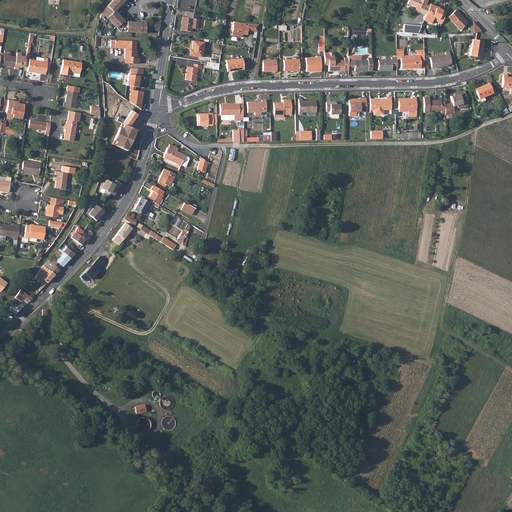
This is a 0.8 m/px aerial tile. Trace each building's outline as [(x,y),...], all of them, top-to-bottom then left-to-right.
[(112,0),(106,6),(104,9),(102,12),(101,15),(100,17),(105,20),(107,18),(120,31),(145,32),(145,22),(127,21),(123,20),(114,10),(124,0),(112,0)] [(414,10),(425,15),(429,6),(429,5),(426,4),(427,0),(408,0),(407,3),(415,7),(414,10)] [(446,13),(441,11),(442,10),(437,8),(437,9),(429,6),(425,15),(425,17),(423,20),(431,24),(433,18),(437,19),(436,21),(441,24),(446,13)] [(467,23),(455,10),(448,17),(459,30),(467,23)] [(185,17),(198,19),(199,14),(193,13),(186,11),(185,17)] [(185,17),(183,17),(181,30),(190,32),(191,29),(197,30),(199,20),(198,19),(185,17)] [(158,31),(159,22),(149,21),(148,30),(158,31)] [(247,31),(257,33),(258,24),(255,25),(251,24),(248,24),(243,23),(234,21),(231,35),(242,37),(242,34),(246,35),(247,31)] [(473,26),(473,33),(481,31),(473,22),(473,26)] [(403,24),(402,33),(417,34),(420,26),(403,24)] [(110,46),(114,47),(125,47),(124,57),(126,57),(126,62),(138,63),(138,56),(135,56),(136,40),(115,39),(110,39),(110,46)] [(479,57),(483,42),(472,39),(469,55),(479,57)] [(201,57),(203,43),(193,41),(191,49),(189,49),(188,55),(201,57)] [(322,53),(322,65),(326,65),(326,71),(342,71),(342,70),(347,70),(347,67),(347,66),(347,58),(342,58),(342,61),(332,61),(332,53),(322,53)] [(444,55),(444,56),(429,58),(430,68),(446,66),(446,65),(449,64),(448,54),(444,55)] [(14,67),(16,57),(4,55),(3,65),(14,67)] [(347,66),(352,65),(352,67),(352,71),(370,71),(370,59),(366,59),(366,61),(359,61),(358,56),(347,56),(347,58),(347,66)] [(407,56),(407,59),(399,59),(399,69),(419,69),(419,62),(418,56),(407,56)] [(45,74),(46,71),(47,61),(47,58),(44,57),(43,61),(29,59),(27,71),(34,72),(34,71),(36,71),(36,72),(41,72),(41,73),(45,74)] [(243,69),(242,57),(225,60),(227,71),(243,69)] [(314,59),(303,59),(304,72),(319,72),(318,57),(314,57),(314,59)] [(390,70),(390,67),(395,67),(395,58),(389,58),(389,61),(376,61),(376,70),(390,70)] [(81,62),(63,59),(61,74),(66,75),(67,71),(72,71),(71,75),(79,76),(81,62)] [(296,60),(281,60),(281,71),(296,71),(296,60)] [(274,71),(274,61),(261,62),(261,72),(274,71)] [(194,64),(194,68),(187,67),(185,80),(195,82),(197,69),(200,70),(201,65),(194,64)] [(139,76),(140,76),(142,76),(143,68),(130,68),(130,74),(128,73),(126,85),(130,85),(135,86),(139,87),(139,82),(138,82),(139,76)] [(507,74),(503,74),(502,86),(510,87),(511,86),(511,76),(507,76),(507,74)] [(492,93),(488,83),(474,89),(478,99),(492,93)] [(129,101),(140,109),(142,94),(140,94),(140,91),(134,90),(135,86),(130,85),(129,90),(131,90),(129,101)] [(63,101),(63,105),(75,107),(78,92),(67,90),(65,102),(63,101)] [(454,94),(449,95),(451,102),(443,103),(444,113),(453,112),(451,105),(456,104),(461,103),(460,101),(466,100),(464,91),(459,91),(459,93),(454,94)] [(403,99),(403,97),(397,97),(398,110),(415,110),(414,96),(410,96),(410,97),(410,99),(403,99)] [(439,109),(439,115),(444,115),(444,113),(443,103),(443,100),(439,100),(439,99),(427,99),(427,96),(422,96),(422,111),(428,111),(427,109),(439,109)] [(359,100),(347,100),(348,115),(355,115),(355,110),(365,110),(365,97),(359,97),(358,98),(359,100)] [(370,98),(369,98),(369,109),(373,109),(373,114),(383,114),(383,109),(389,109),(389,97),(385,97),(385,98),(373,98),(371,98),(370,98)] [(273,103),(273,114),(283,114),(290,114),(290,99),(282,99),(282,103),(273,103)] [(298,99),(298,114),(302,114),(302,112),(315,111),(315,100),(301,101),(301,99),(298,99)] [(13,101),(8,100),(6,113),(14,114),(13,118),(23,119),(25,105),(19,104),(13,103),(13,101)] [(265,112),(265,100),(261,100),(261,101),(247,102),(247,112),(265,112)] [(329,110),(329,113),(339,113),(339,104),(334,104),(334,102),(325,102),(325,110),(329,110)] [(234,114),(234,119),(243,119),(242,105),(239,105),(239,104),(220,104),(220,114),(221,114),(234,114)] [(91,106),(89,113),(98,114),(98,107),(91,106)] [(212,114),(212,113),(196,113),(197,125),(212,124),(212,114)] [(77,120),(67,118),(66,122),(65,124),(64,126),(64,127),(64,128),(65,129),(64,138),(74,140),(77,120)] [(45,130),(45,134),(49,134),(51,123),(29,120),(28,127),(45,130)] [(136,130),(126,125),(125,127),(123,126),(122,128),(119,127),(113,140),(116,141),(115,143),(117,144),(116,146),(127,150),(130,142),(123,139),(125,135),(132,138),(136,130)] [(232,130),(232,141),(257,142),(257,137),(246,137),(246,130),(232,130)] [(381,130),(369,130),(370,138),(381,138),(381,130)] [(311,131),(295,131),(295,141),(311,140),(311,131)] [(167,146),(162,156),(179,165),(184,154),(175,150),(176,148),(168,144),(167,146)] [(207,162),(200,158),(197,169),(204,172),(207,162)] [(41,162),(24,160),(22,172),(33,173),(33,171),(39,172),(41,162)] [(57,175),(55,187),(66,189),(68,173),(74,174),(75,168),(62,166),(61,171),(56,171),(56,174),(57,175)] [(163,168),(157,181),(169,186),(175,173),(163,168)] [(6,180),(0,179),(0,190),(9,192),(11,181),(11,177),(6,177),(6,180)] [(105,179),(100,188),(113,196),(117,189),(118,189),(121,184),(114,180),(112,183),(105,179)] [(149,199),(158,205),(163,195),(162,195),(164,191),(153,185),(151,190),(153,191),(149,199)] [(61,202),(62,202),(62,198),(52,197),(51,204),(50,204),(49,211),(48,211),(47,215),(58,217),(61,202)] [(148,202),(141,198),(134,209),(142,213),(144,214),(147,214),(151,206),(150,204),(148,203),(148,202)] [(184,200),(179,210),(190,215),(195,205),(184,200)] [(96,204),(88,214),(96,220),(103,211),(96,204)] [(123,218),(134,225),(136,219),(127,213),(123,218)] [(66,222),(49,219),(48,225),(63,227),(66,222)] [(15,237),(14,239),(18,239),(21,225),(12,224),(12,225),(0,223),(0,239),(6,240),(6,236),(15,237)] [(119,244),(131,228),(124,224),(112,239),(119,244)] [(190,226),(187,224),(177,239),(182,242),(181,245),(185,247),(190,226)] [(27,225),(25,237),(30,238),(30,237),(45,239),(46,227),(31,225),(31,226),(27,225)] [(71,237),(80,244),(85,238),(80,235),(83,231),(77,227),(74,231),(75,231),(71,237)] [(87,240),(93,232),(86,227),(83,231),(80,235),(85,238),(87,240)] [(148,234),(155,239),(157,235),(150,231),(148,234)] [(175,245),(162,236),(161,238),(159,241),(172,250),(175,245)] [(61,250),(63,251),(71,257),(77,251),(72,247),(73,246),(69,243),(67,245),(62,242),(58,247),(61,250)] [(55,274),(71,257),(63,251),(55,260),(53,259),(51,261),(48,259),(44,265),(47,268),(48,269),(55,274)] [(107,259),(97,251),(88,263),(90,265),(98,271),(107,259)] [(89,283),(98,271),(90,265),(81,277),(89,283)] [(55,274),(48,269),(46,272),(45,271),(42,275),(38,272),(34,278),(38,280),(41,283),(43,286),(44,286),(55,274)] [(20,290),(16,295),(14,298),(19,303),(21,301),(26,304),(31,300),(24,293),(20,290)] [(152,391),(152,392),(151,393),(151,394),(152,395),(152,396),(153,397),(154,397),(155,398),(156,398),(157,397),(158,397),(158,396),(159,396),(159,395),(159,394),(159,393),(159,392),(159,391),(158,391),(158,390),(157,390),(156,390),(155,390),(154,390),(153,390),(153,391),(152,391)] [(165,397),(164,397),(163,398),(162,398),(162,399),(161,399),(161,400),(160,401),(160,402),(160,403),(160,404),(160,405),(161,407),(161,408),(162,408),(162,409),(164,409),(165,410),(166,410),(167,410),(168,410),(169,410),(170,409),(171,409),(171,408),(172,408),(173,407),(173,406),(173,405),(174,404),(174,403),(174,402),(173,401),(172,399),(171,398),(170,397),(169,397),(168,397),(168,396),(167,396),(165,397)] [(143,405),(134,408),(137,415),(146,411),(143,405)] [(168,417),(167,417),(166,417),(165,418),(164,419),(163,420),(163,421),(163,422),(162,423),(162,424),(163,425),(163,426),(163,427),(164,427),(164,428),(165,429),(166,429),(167,430),(168,430),(169,430),(170,430),(171,430),(172,430),(173,429),(174,428),(175,427),(176,426),(176,425),(176,424),(176,423),(176,422),(176,421),(175,420),(175,419),(174,418),(173,418),(172,417),(171,417),(170,417),(169,416),(168,417)] [(137,421),(136,422),(136,423),(136,424),(136,425),(136,426),(136,427),(137,428),(137,429),(138,430),(139,431),(140,431),(141,432),(142,432),(143,432),(144,432),(145,431),(146,431),(147,430),(148,430),(148,429),(149,428),(149,427),(149,425),(149,424),(149,423),(149,422),(148,421),(148,420),(147,420),(146,419),(145,419),(144,418),(143,418),(142,418),(141,418),(140,419),(139,419),(138,420),(137,421)]
